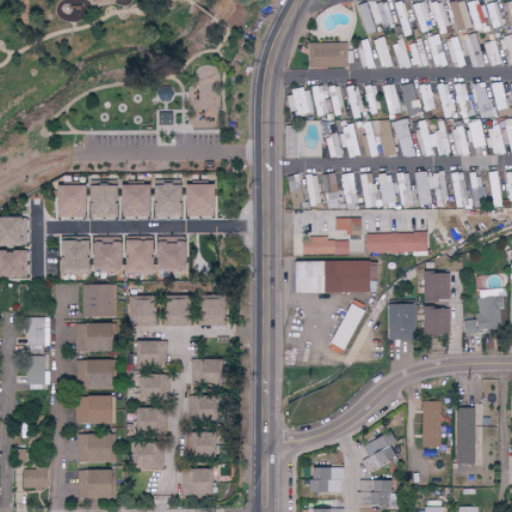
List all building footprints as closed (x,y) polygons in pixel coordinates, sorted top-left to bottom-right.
[(463,0),(462,0),(447,4),(454,32),(470,28),(463,0)] [(485,29),(484,18),(481,0),(467,3),(472,31),(485,29)] [(375,5),(382,31),(394,28),(387,2),(375,5)] [(409,36),(401,2),(394,3),(402,38),(409,36)] [(433,29),(422,2),(411,6),(421,34),(433,29)] [(429,6),(438,31),(449,27),(440,2),(429,6)] [(491,29),(502,26),(495,2),(485,5),(491,29)] [(356,6),(363,34),(373,32),(365,3),(356,6)] [(484,64),(474,33),(462,37),(471,68),(484,64)] [(393,36),(398,69),(409,67),(403,35),(393,36)] [(446,65),(437,35),(426,39),(434,69),(446,65)] [(509,66),(511,65),(511,39),(511,36),(498,39),(501,51),(505,50),(509,66)] [(391,66),(383,38),(372,41),(380,69),(391,66)] [(454,69),(464,66),(457,38),(447,41),(454,69)] [(413,68),(426,65),(422,42),(408,44),(413,68)] [(488,67),(500,64),(494,42),(483,44),(488,67)] [(308,67),(352,67),(352,51),(346,51),(346,43),(307,44),(308,67)] [(496,112),(507,108),(500,82),(489,86),(496,112)] [(446,83),(435,86),(443,119),(454,116),(446,83)] [(453,86),(460,120),(472,117),(465,83),(453,86)] [(381,87),(388,116),(400,113),(392,84),(381,87)] [(433,110),(430,84),(419,86),(422,112),(433,110)] [(159,88),(161,86),(164,85),(167,85),(170,86),(172,88),(174,90),(175,94),(175,96),(174,99),(172,101),(169,103),(166,103),(163,103),(160,102),(158,99),(157,97),(157,94),(157,91),(159,88)] [(338,106),(344,105),(339,85),(328,88),(335,117),(340,116),(338,106)] [(352,117),(364,115),(358,85),(346,88),(352,117)] [(375,85),(364,87),(369,113),(380,110),(375,85)] [(332,114),(331,100),(324,100),(322,86),(312,87),(315,116),(332,114)] [(312,113),(310,88),(288,91),(291,115),(312,113)] [(159,112),(172,112),(172,125),(159,125),(159,112)] [(437,157),(449,156),(443,117),(425,120),(426,127),(433,126),(437,157)] [(393,157),(390,120),(372,122),(373,137),(379,136),(381,158),(393,157)] [(398,159),(412,157),(407,120),(394,122),(398,159)] [(417,122),(422,157),(431,156),(426,121),(417,122)] [(470,148),(484,147),(481,121),(467,122),(470,148)] [(330,158),(339,158),(336,124),(328,125),(330,158)] [(357,157),(354,125),(340,126),(343,148),(347,147),(348,158),(357,157)] [(297,158),(297,127),(285,127),(286,158),(297,158)] [(502,154),(500,127),(487,128),(489,155),(502,154)] [(427,172),(414,173),(416,205),(429,205),(427,172)] [(359,176),(364,208),(394,204),(390,173),(374,175),(374,173),(359,176)] [(445,206),(445,173),(432,173),(432,206),(445,206)] [(454,208),(466,207),(464,173),(451,174),(454,208)] [(490,205),(500,204),(496,173),(487,174),(490,205)] [(324,209),(336,209),(336,174),(323,174),(324,209)] [(344,206),(356,205),(353,174),(341,175),(344,206)] [(410,205),(408,174),(397,174),(398,206),(410,205)] [(304,209),(300,175),(289,176),(293,210),(304,209)] [(306,207),(319,206),(317,175),(304,176),(306,207)] [(175,217),(174,181),(148,181),(149,218),(175,217)] [(208,185),(180,186),(180,217),(209,217),(208,185)] [(52,219),(80,218),(80,186),(51,187),(52,219)] [(144,186),(115,186),(116,218),(144,217),(144,186)] [(84,187),(84,218),(110,218),(111,187),(84,187)] [(0,247),(26,247),(26,219),(0,218),(0,247)] [(333,220),(334,232),(346,231),(346,240),(360,240),(359,219),(333,220)] [(364,235),(364,254),(426,252),(425,234),(364,235)] [(180,272),(180,238),(152,237),(151,272),(180,272)] [(87,272),(116,272),(115,238),(99,239),(99,244),(87,244),(87,272)] [(347,242),(326,242),(326,239),(300,238),(300,255),(346,255),(347,242)] [(147,241),(120,241),(120,274),(146,274),(147,241)] [(83,272),(82,242),(56,242),(56,273),(83,272)] [(0,252),(0,278),(28,278),(27,252),(0,252)] [(367,293),(366,282),(377,281),(377,262),(320,263),(320,294),(367,293)] [(420,300),(448,300),(448,275),(420,275),(420,300)] [(114,285),(81,286),(81,318),(114,317),(114,285)] [(462,321),(462,335),(501,333),(499,290),(476,291),(478,320),(462,321)] [(124,321),(133,321),(132,327),(152,328),(152,299),(125,298),(124,321)] [(195,326),(220,327),(221,299),(196,298),(195,326)] [(183,327),(183,301),(161,301),(162,327),(183,327)] [(361,312),(348,305),(327,345),(341,352),(361,312)] [(413,305),(385,306),(386,341),(413,340),(413,305)] [(419,310),(420,337),(441,336),(441,310),(419,310)] [(49,347),(49,319),(26,319),(25,347),(49,347)] [(104,353),(105,325),(74,324),(73,352),(104,353)] [(166,342),(133,342),(133,367),(165,368),(166,342)] [(44,357),(26,357),(26,386),(49,385),(48,372),(44,372),(44,357)] [(218,361),(190,360),(189,385),(218,386),(218,361)] [(107,362),(75,361),(74,389),(106,390),(107,362)] [(132,403),(160,402),(159,376),(136,376),(136,387),(132,387),(132,403)] [(107,397),(75,397),(75,425),(106,425),(107,397)] [(187,399),(186,418),(208,418),(208,399),(187,399)] [(440,402),(421,402),(420,447),(439,447),(440,402)] [(474,408),(456,408),(454,464),(473,464),(474,408)] [(157,410),(133,409),(133,433),(156,434),(157,410)] [(393,459),(387,446),(393,443),(388,431),(361,443),(367,458),(361,461),(365,471),(393,459)] [(211,435),(184,434),(184,445),(188,445),(188,455),(210,455),(211,435)] [(107,463),(106,435),(76,436),(76,464),(107,463)] [(130,469),(162,469),(162,451),(150,451),(150,446),(130,446),(130,469)] [(325,492),(326,468),(306,467),(306,492),(325,492)] [(21,470),(21,490),(45,489),(45,470),(21,470)] [(340,493),(341,480),(343,480),(344,470),(331,470),(330,492),(340,493)] [(106,489),(106,472),(77,471),(76,499),(112,500),(112,489),(106,489)] [(208,496),(208,472),(167,471),(167,486),(170,486),(170,496),(208,496)] [(367,504),(389,505),(389,480),(367,480),(367,504)]
